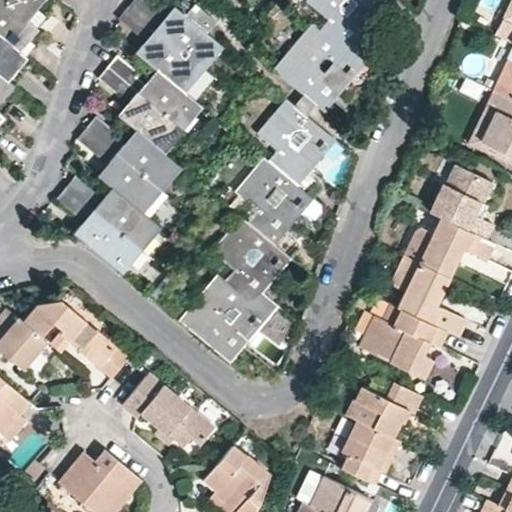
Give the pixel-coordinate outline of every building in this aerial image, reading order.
[(37,25),(6,0),(0,0),(0,33),(26,55),(36,44),(27,37),(32,31),(37,25)] [(6,0),(37,25),(47,14),(37,6),(41,0),(6,0)] [(215,19),(194,1),(185,13),(175,3),(169,10),(161,19),(153,12),(156,9),(146,0),(132,0),(128,5),(204,68),(223,44),(206,31),(215,19)] [(385,5),(378,0),(307,0),(328,17),(319,28),(347,52),(356,40),(371,53),(381,41),(366,28),(375,16),(385,5)] [(511,23),(511,36),(509,42),(511,43),(511,0),(509,0),(501,19),(511,23)] [(204,68),(128,5),(119,16),(137,31),(140,28),(148,35),(140,44),(135,49),(156,66),(186,90),(204,68)] [(311,22),(273,67),(324,110),(335,97),(371,53),(356,40),(347,52),(319,28),(311,22)] [(26,55),(0,33),(0,72),(14,84),(24,73),(17,66),(20,62),(26,55)] [(511,43),(490,88),(511,98),(511,43)] [(186,90),(156,66),(150,74),(144,80),(136,75),(139,71),(117,53),(107,65),(183,127),(202,104),(186,90)] [(183,127),(107,65),(98,75),(120,94),(123,90),(130,96),(122,106),(117,111),(135,127),(164,150),(183,127)] [(14,84),(0,72),(0,110),(3,113),(12,102),(5,96),(10,90),(14,84)] [(511,98),(490,88),(483,103),(492,107),(477,139),(511,154),(511,98)] [(336,138),(285,96),(257,131),(277,147),(267,158),(314,196),(323,184),(308,172),(328,148),(336,138)] [(492,107),(483,103),(463,143),(511,165),(511,154),(477,139),(492,107)] [(164,150),(135,127),(129,135),(123,142),(115,135),(118,132),(97,113),(87,125),(163,187),(181,164),(164,150)] [(163,187),(87,125),(78,137),(99,155),(102,151),(109,158),(102,167),(98,172),(112,184),(144,210),(163,187)] [(314,196),(267,158),(262,154),(234,189),(256,208),(247,219),(290,255),(300,243),(284,232),(299,214),(314,196)] [(441,181),(427,211),(436,215),(486,239),(492,224),(479,218),(473,214),(478,202),(482,204),(492,182),(455,164),(445,184),(441,181)] [(144,210),(112,184),(106,191),(99,199),(92,193),(95,189),(76,173),(66,186),(142,247),(161,224),(144,210)] [(73,230),(122,272),(142,247),(66,186),(57,197),(76,212),(78,209),(85,216),(77,225),(73,230)] [(485,205),(482,204),(478,202),(473,214),(479,218),(482,212),(485,205)] [(290,255),(247,219),(240,213),(211,248),(225,260),(216,270),(252,301),(261,290),(277,304),(287,293),(271,278),(282,265),(290,255)] [(410,234),(400,253),(448,276),(456,259),(450,257),(456,242),(462,245),(486,256),(493,242),(486,239),(436,215),(429,229),(421,225),(419,224),(416,224),(415,225),(413,227),(410,234)] [(450,257),(456,259),(459,252),(462,245),(456,242),(450,257)] [(448,276),(400,253),(389,275),(387,278),(387,280),(388,282),(389,284),(392,285),(400,289),(392,305),(444,330),(457,336),(465,319),(434,305),(427,302),(433,288),(440,291),(448,276)] [(216,270),(178,318),(229,361),(240,348),(243,344),(279,374),(299,320),(277,304),(261,290),(252,301),(216,270)] [(437,298),(440,291),(433,288),(427,302),(434,305),(437,298)] [(34,303),(20,319),(38,334),(48,321),(58,329),(56,332),(66,341),(68,338),(74,343),(79,347),(78,350),(111,377),(127,358),(58,299),(34,303)] [(444,330),(392,305),(386,302),(379,316),(372,313),(362,333),(372,351),(423,375),(431,357),(420,352),(412,348),(418,335),(426,339),(437,345),(444,330)] [(20,319),(4,305),(0,309),(0,325),(4,328),(0,333),(0,352),(19,368),(27,358),(44,339),(38,334),(20,319)] [(47,342),(57,351),(66,341),(56,332),(47,342)] [(372,351),(362,333),(357,344),(372,351)] [(423,346),(426,339),(418,335),(412,348),(420,352),(423,346)] [(128,395),(121,404),(137,419),(140,415),(150,423),(157,429),(168,437),(169,436),(175,442),(183,448),(190,440),(199,447),(214,428),(146,374),(128,395)] [(28,402),(0,378),(0,433),(17,414),(22,408),(28,402)] [(421,395),(391,381),(385,396),(358,383),(353,397),(350,395),(341,413),(355,419),(381,431),(390,436),(398,419),(396,417),(401,405),(408,409),(413,412),(421,395)] [(405,414),(408,409),(401,405),(396,417),(398,419),(402,421),(405,414)] [(23,419),(17,414),(0,433),(0,435),(5,440),(23,419)] [(381,431),(355,419),(341,449),(345,452),(337,466),(364,479),(370,464),(367,462),(381,431)] [(168,437),(157,429),(154,433),(171,447),(175,442),(169,436),(168,437)] [(381,455),(390,436),(381,431),(367,462),(370,464),(376,466),(381,455)] [(231,446),(212,470),(203,481),(214,491),(213,495),(230,508),(232,505),(237,509),(234,511),(253,511),(269,474),(245,454),(243,456),(231,446)] [(84,451),(76,460),(56,483),(91,511),(112,511),(140,479),(105,449),(95,461),(89,455),(84,451)] [(363,511),(370,497),(319,473),(306,502),(299,499),(292,511),(363,511)] [(511,511),(511,474),(510,473),(503,489),(509,492),(502,506),(496,504),(483,498),(476,511),(511,511)] [(214,491),(203,481),(195,490),(222,511),(234,511),(237,509),(232,505),(230,508),(213,495),(214,491)] [(509,492),(503,489),(500,496),(496,504),(502,506),(509,492)]
